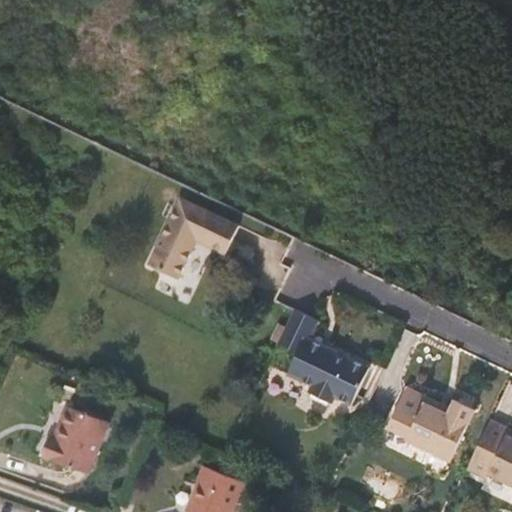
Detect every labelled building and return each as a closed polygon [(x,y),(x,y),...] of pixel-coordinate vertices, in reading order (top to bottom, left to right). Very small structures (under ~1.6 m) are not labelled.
[(232,239),(239,225),(182,197),(149,264),(179,279),(198,240),(225,253),(232,239)] [(341,353),(311,338),(320,320),(313,317),(295,309),(279,342),(299,352),(288,374),(312,385),(309,391),(335,403),(337,397),(353,404),(371,367),(341,353)] [(450,408),(425,396),(407,387),(390,427),(409,436),(407,440),(453,462),(478,409),(466,404),(455,398),(450,408)] [(91,474),(111,422),(67,405),(55,436),(51,435),(48,445),(44,456),(91,474)] [(511,428),(492,419),(467,470),(488,480),(490,475),(511,485),(511,428)] [(233,511),(245,485),(204,464),(199,476),(185,511),(233,511)]
